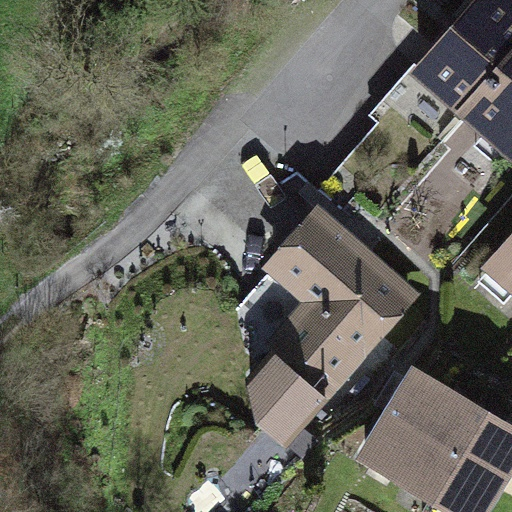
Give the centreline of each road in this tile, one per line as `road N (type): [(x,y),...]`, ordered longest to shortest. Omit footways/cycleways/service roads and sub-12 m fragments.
road 1 (residential): [(388,0),(332,61),(257,105),(135,230)]
road 2 (track): [(0,341),(135,230)]
